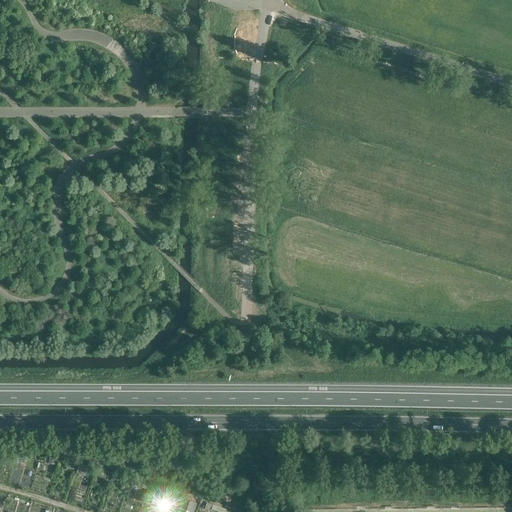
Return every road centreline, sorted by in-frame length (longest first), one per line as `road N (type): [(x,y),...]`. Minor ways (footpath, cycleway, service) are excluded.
road 1 (trunk): [(511,401),(0,398)]
road 2 (trunk): [(0,424),(511,426)]
road 3 (unclassified): [(511,83),(268,5)]
